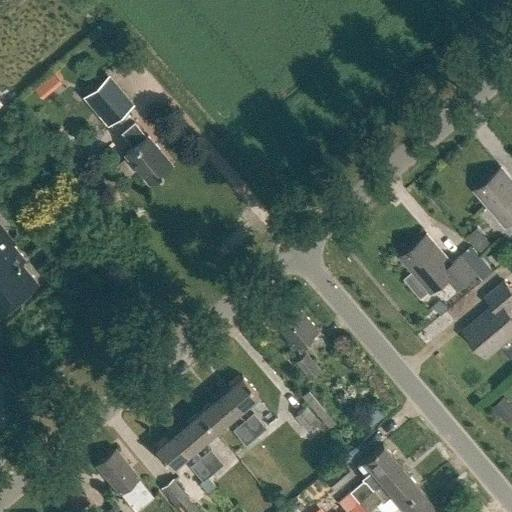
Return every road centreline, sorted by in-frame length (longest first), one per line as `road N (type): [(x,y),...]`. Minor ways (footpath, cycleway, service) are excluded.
road 1 (unclassified): [(0,498),(295,248)]
road 2 (residential): [(511,501),(295,248)]
road 3 (unclassified): [(295,248),(511,67)]
